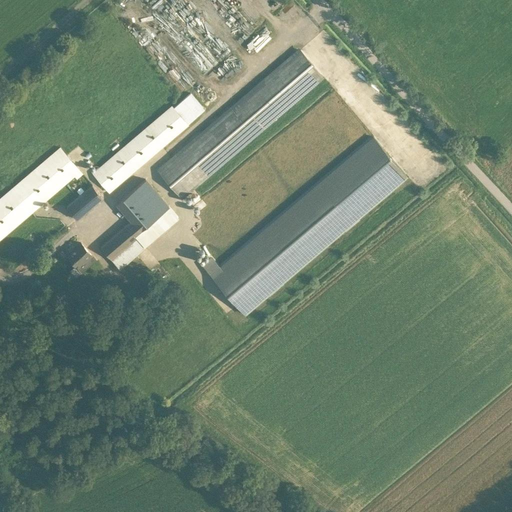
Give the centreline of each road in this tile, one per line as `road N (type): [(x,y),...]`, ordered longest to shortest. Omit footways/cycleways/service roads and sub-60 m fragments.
road 1 (track): [(0,274),(11,276),(70,245),(309,24)]
road 2 (track): [(511,174),(354,0)]
